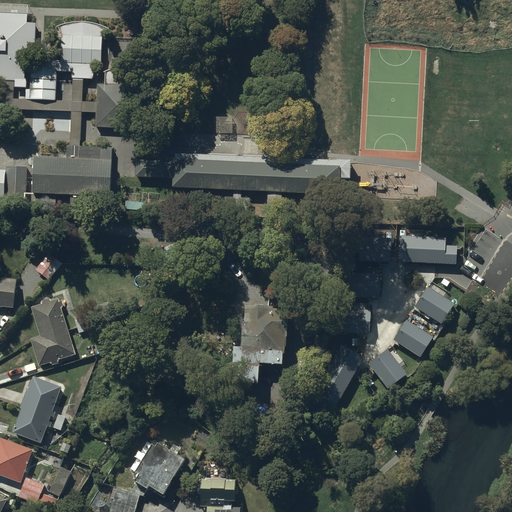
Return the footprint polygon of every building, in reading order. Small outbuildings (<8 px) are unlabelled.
[(34,75),(36,27),(27,26),(28,18),(0,16),(0,81),(6,82),(16,82),(26,83),(26,75),(34,75)] [(67,26),(58,29),(62,38),(60,73),(74,74),(74,81),(84,82),(94,82),(94,68),(103,68),(104,41),(109,31),(101,28),(93,26),(84,24),(74,24),(67,26)] [(106,88),(98,88),(97,105),(97,109),(97,115),(96,131),(150,133),(152,75),(147,74),(124,74),(129,67),(115,66),(117,72),(106,75),(106,88)] [(73,114),(72,149),(81,149),(82,114),(97,115),(97,109),(97,105),(83,105),(84,82),(74,81),(73,104),(15,101),(16,82),(6,82),(4,122),(14,122),(15,112),(73,114)] [(67,162),(35,161),(34,199),(111,202),(113,150),(81,149),(72,149),(68,149),(67,162)] [(174,193),(343,203),(344,195),(344,185),(352,186),(353,167),(177,156),(176,166),(139,164),(138,181),(175,183),(174,193)] [(28,167),(8,166),(7,174),(6,202),(26,203),(28,167)] [(391,239),(357,237),(356,261),(390,263),(390,251),(391,239)] [(446,239),(400,237),(400,252),(399,260),(454,262),(455,249),(445,248),(446,239)] [(62,262),(49,252),(36,270),(48,280),(62,262)] [(380,275),(347,273),(346,297),(379,299),(380,275)] [(17,279),(0,276),(0,304),(10,306),(13,306),(17,279)] [(454,303),(427,286),(415,307),(442,323),(454,303)] [(75,354),(58,301),(34,309),(43,338),(34,341),(41,365),(75,354)] [(284,363),(286,308),(246,306),(245,321),(232,320),(229,378),(257,379),(257,361),(284,363)] [(371,311),(340,309),(339,333),(369,335),(371,311)] [(432,337),(406,320),(393,340),(420,357),(432,337)] [(362,358),(340,346),(313,395),(336,407),(362,358)] [(406,374),(387,349),(368,363),(387,388),(406,374)] [(60,388),(35,378),(15,432),(41,441),(60,388)] [(9,425),(0,421),(0,432),(6,434),(9,425)] [(33,448),(2,436),(0,440),(0,472),(21,480),(33,448)] [(185,461),(158,444),(155,448),(152,446),(134,474),(138,477),(129,491),(140,495),(143,496),(149,487),(163,496),(185,461)] [(81,451),(75,448),(71,456),(78,459),(79,457),(87,461),(89,455),(81,451)] [(70,471),(60,466),(49,491),(59,496),(70,471)] [(45,483),(27,477),(20,495),(55,508),(59,497),(42,490),(45,483)] [(236,478),(202,477),(201,507),(208,507),(207,511),(239,511),(240,509),(232,508),(232,500),(235,500),(236,478)] [(134,511),(140,495),(129,491),(117,488),(110,511),(134,511)]
